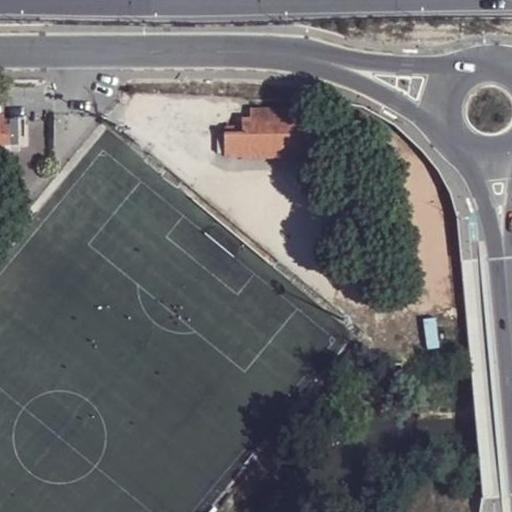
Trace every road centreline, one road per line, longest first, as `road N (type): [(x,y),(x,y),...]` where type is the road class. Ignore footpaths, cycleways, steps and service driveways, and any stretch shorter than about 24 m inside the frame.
road 1 (tertiary): [(0,55),(305,57)]
road 2 (tertiary): [(305,57),(447,133)]
road 3 (tertiary): [(456,70),(305,57)]
road 4 (tertiary): [(511,321),(501,199)]
